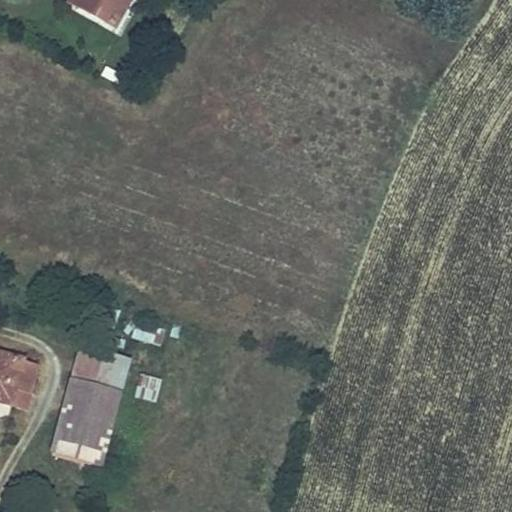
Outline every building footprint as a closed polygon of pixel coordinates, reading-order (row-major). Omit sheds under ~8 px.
[(70,0),(64,13),(114,40),(136,0),(70,0)] [(136,339),(160,346),(165,330),(140,323),(136,339)] [(129,364),(81,351),(52,459),(101,472),(129,364)] [(0,357),(0,418),(9,421),(12,408),(29,412),(40,367),(0,357)] [(155,403),(162,379),(140,373),(133,397),(155,403)]
